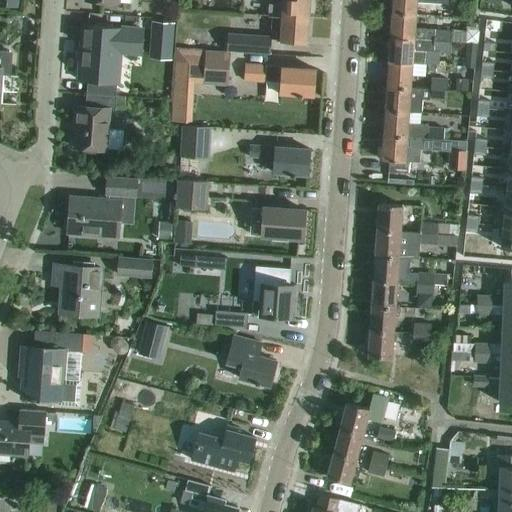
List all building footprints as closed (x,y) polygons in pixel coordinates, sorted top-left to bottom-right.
[(308,16),(309,0),(278,0),(279,3),(269,2),(268,14),(273,14),(308,16)] [(446,0),(392,0),(392,12),(416,14),(417,0),(446,2),(446,0)] [(390,37),(450,41),(451,30),(415,27),(416,14),(392,12),(390,37)] [(273,14),(272,26),(277,26),(276,40),(286,41),(306,42),(308,16),(273,14)] [(201,28),(219,28),(219,17),(201,17),(201,28)] [(142,52),(143,31),(121,29),(121,27),(103,25),(83,24),(79,80),(87,80),(86,93),(116,95),(119,51),(142,52)] [(270,52),(271,35),(227,32),(226,49),(270,52)] [(450,52),(450,41),(390,37),(388,61),(412,63),(412,62),(423,63),(424,50),(450,52)] [(483,40),(482,49),(494,50),(495,42),(483,40)] [(474,67),(477,43),(466,41),(464,66),(474,67)] [(9,74),(11,51),(0,49),(0,96),(2,73),(9,74)] [(227,85),(229,52),(205,51),(202,83),(227,85)] [(481,60),(480,68),(492,69),(493,61),(481,60)] [(410,87),(412,63),(388,61),(386,86),(410,87)] [(313,95),(315,68),(266,65),(266,64),(246,62),(244,80),(265,82),(265,78),(281,79),(280,93),(313,95)] [(480,68),(479,76),(491,77),(492,69),(480,68)] [(447,78),(431,77),(430,89),(446,90),(447,78)] [(410,87),(386,86),(385,110),(409,112),(409,111),(420,112),(421,99),(429,99),(429,98),(430,89),(410,87)] [(445,100),(446,90),(430,89),(429,98),(429,99),(445,100)] [(116,95),(86,93),(85,105),(77,105),(74,147),(106,150),(106,148),(122,149),(123,130),(108,129),(109,109),(115,109),(116,95)] [(477,98),(476,106),(488,107),(489,99),(477,98)] [(476,106),(475,114),(487,116),(488,107),(476,106)] [(443,138),(444,127),(428,126),(428,124),(408,123),(409,112),(385,110),(383,135),(407,137),(407,135),(426,137),(443,138)] [(209,157),(211,126),(182,124),(181,143),(180,155),(209,157)] [(409,173),(410,162),(405,162),(407,137),(383,135),(381,159),(389,160),(388,172),(409,173)] [(474,136),(473,145),(485,146),(486,138),(474,136)] [(442,149),(443,138),(426,137),(425,148),(442,149)] [(275,146),(250,145),(249,156),(274,157),(273,172),(290,173),(290,174),(294,175),(294,173),(307,174),(309,148),(275,146)] [(473,145),(472,153),(484,154),(485,146),(473,145)] [(470,175),(469,183),(481,184),(482,176),(470,175)] [(135,195),(136,179),(106,176),(105,198),(70,196),(67,231),(118,235),(121,194),(135,195)] [(206,209),(208,181),(178,178),(176,206),(206,209)] [(469,183),(468,191),(480,192),(481,184),(469,183)] [(401,230),(402,205),(378,203),(376,228),(401,230)] [(251,206),(249,233),(275,235),(275,238),(288,239),(289,236),(303,237),(305,209),(285,208),(263,206),(263,207),(251,206)] [(511,207),(504,207),(502,226),(511,226),(511,207)] [(466,213),(465,221),(477,223),(478,214),(466,213)] [(186,245),(189,220),(175,219),(172,243),(186,245)] [(449,234),(450,222),(420,221),(419,232),(437,233),(449,234)] [(465,221),(464,229),(476,231),(477,223),(465,221)] [(511,226),(502,226),(500,246),(511,247),(511,226)] [(436,243),(437,233),(419,232),(401,231),(401,230),(376,228),(374,255),(398,257),(410,257),(419,258),(420,242),(436,243)] [(199,266),(200,254),(180,253),(179,265),(199,266)] [(475,254),(474,268),(489,268),(490,255),(475,254)] [(417,273),(409,272),(410,257),(398,257),(374,255),(373,280),(396,281),(415,283),(433,284),(447,285),(447,274),(417,272),(417,273)] [(152,277),(153,259),(119,257),(118,274),(152,277)] [(96,315),(100,267),(53,263),(52,279),(63,280),(60,312),(80,313),(96,315)] [(394,306),(396,281),(373,280),(371,305),(394,306)] [(291,317),(293,284),(262,282),(261,299),(253,299),(251,314),(291,317)] [(502,296),(501,306),(511,306),(511,282),(502,282),(502,296)] [(432,295),(433,284),(415,283),(414,293),(432,295)] [(476,304),(476,305),(491,306),(491,304),(491,295),(476,294),(476,295),(476,302),(476,304)] [(393,332),(394,306),(371,305),(369,330),(393,332)] [(511,330),(511,306),(491,306),(476,305),(475,313),(501,314),(500,330),(511,330)] [(246,327),(247,312),(215,310),(214,324),(246,327)] [(213,325),(213,314),(197,313),(196,324),(213,325)] [(146,321),(141,338),(160,343),(165,326),(146,321)] [(430,323),(413,322),(412,333),(429,334),(430,323)] [(391,357),(393,332),(369,330),(367,356),(391,357)] [(511,354),(511,330),(500,330),(500,343),(474,342),(474,343),(469,343),(469,334),(454,334),(454,342),(453,342),(453,351),(451,351),(451,352),(511,354)] [(81,351),(83,333),(75,333),(54,331),(53,348),(21,346),(20,366),(23,367),(21,396),(41,398),(56,399),(56,404),(79,406),(81,380),(63,378),(65,350),(81,351)] [(429,345),(429,334),(412,333),(412,344),(429,345)] [(122,354),(128,350),(128,344),(122,335),(116,334),(110,339),(109,345),(116,354),(122,354)] [(269,385),(276,360),(258,355),(261,342),(242,337),(233,335),(226,363),(241,367),(239,377),(250,380),(269,385)] [(511,378),(511,354),(451,352),(451,359),(473,360),(473,361),(499,362),(498,377),(511,378)] [(145,405),(190,416),(197,389),(133,373),(130,384),(149,389),(145,405)] [(473,376),(472,385),(498,387),(497,401),(510,402),(511,401),(511,378),(498,377),(488,376),(488,375),(473,374),(473,376)] [(363,433),(367,418),(382,422),(389,396),(374,392),(369,408),(346,402),(339,427),(363,433)] [(125,431),(133,405),(121,401),(118,412),(114,411),(109,426),(125,431)] [(43,436),(45,410),(20,408),(19,423),(0,421),(0,451),(27,454),(29,434),(43,436)] [(249,461),(255,437),(240,433),(241,429),(226,425),(222,437),(203,432),(195,460),(234,470),(237,458),(249,461)] [(392,441),(394,430),(378,426),(375,436),(392,441)] [(356,458),(363,433),(339,427),(333,451),(356,458)] [(460,463),(462,441),(449,440),(448,448),(435,447),(431,487),(444,489),(447,461),(460,463)] [(386,465),(389,454),(372,450),(369,461),(386,465)] [(350,482),(356,458),(333,451),(326,476),(350,482)] [(511,490),(511,453),(497,453),(497,466),(499,466),(499,490),(511,490)] [(383,476),(386,465),(369,461),(367,472),(383,476)] [(235,511),(237,507),(223,503),(224,499),(208,495),(210,485),(187,479),(184,490),(192,492),(188,505),(204,509),(203,511),(235,511)] [(92,481),(84,507),(99,511),(107,486),(92,481)] [(511,511),(511,490),(499,490),(498,500),(492,500),(491,511),(511,511)] [(312,505),(310,511),(356,511),(358,504),(320,493),(316,506),(312,505)]
